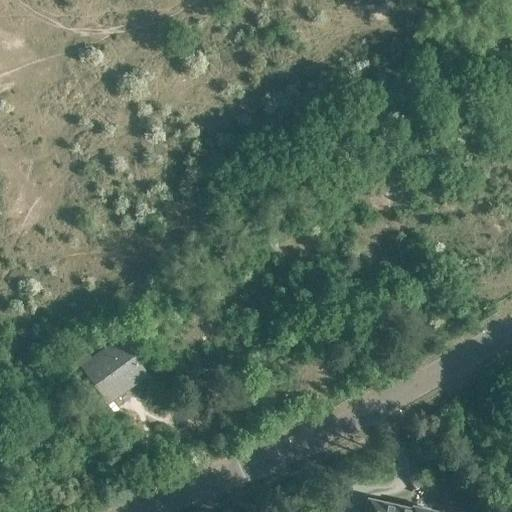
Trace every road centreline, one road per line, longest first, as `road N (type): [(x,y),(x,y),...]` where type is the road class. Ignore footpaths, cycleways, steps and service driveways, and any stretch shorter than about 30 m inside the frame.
road 1 (residential): [(143,511),(373,411),(511,326)]
road 2 (unknown): [(511,354),(385,430),(206,511)]
